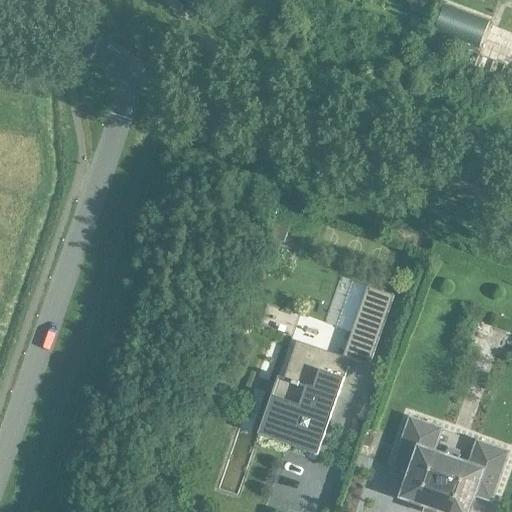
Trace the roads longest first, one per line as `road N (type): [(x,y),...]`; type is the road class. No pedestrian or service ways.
road 1 (tertiary): [(0,482),(123,124),(129,69)]
road 2 (unclassified): [(511,199),(129,69)]
road 3 (tertiary): [(129,69),(58,27),(0,12)]
